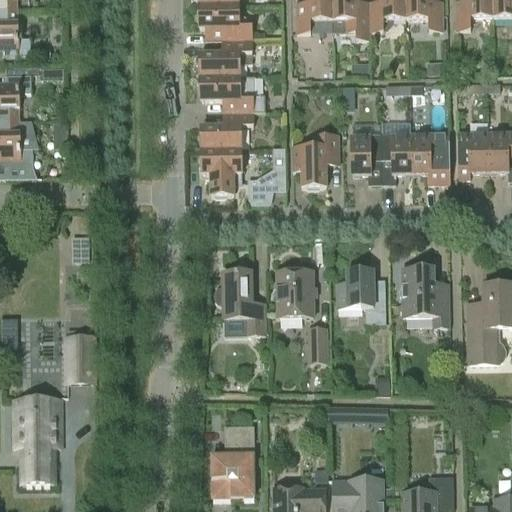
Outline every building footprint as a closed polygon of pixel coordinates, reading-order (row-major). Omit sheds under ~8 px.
[(0,0),(0,16),(16,16),(16,3),(18,3),(17,0),(0,0)] [(198,0),(199,10),(239,9),(238,0),(198,0)] [(333,25),(332,0),(308,0),(308,13),(295,13),(296,38),(310,38),(310,26),(333,25)] [(356,0),(332,0),(333,25),(345,25),(345,38),(356,37),(356,45),(370,45),(370,37),(369,12),(356,12),(356,0)] [(406,24),(405,0),(381,0),(381,12),(369,12),(370,37),(388,37),(393,29),(393,24),(406,24)] [(405,0),(406,24),(428,24),(428,36),(443,36),(442,11),(429,11),(429,0),(405,0)] [(494,22),(493,0),(468,0),(469,10),(456,10),(456,35),(470,35),(470,23),(494,22)] [(511,0),(493,0),(494,22),(511,22),(511,0)] [(239,21),(239,9),(199,10),(199,34),(226,34),(226,46),(252,45),(251,32),(251,29),(250,27),(249,25),(248,23),(246,22),(244,21),(241,21),(239,21)] [(16,16),(0,16),(0,54),(2,55),(2,62),(31,61),(30,44),(18,44),(18,29),(17,29),(16,16)] [(252,45),(226,46),(227,58),(200,59),(200,83),(240,82),(240,70),(252,69),(252,45)] [(63,74),(39,75),(39,81),(39,86),(63,85),(63,74)] [(31,99),(31,81),(5,81),(3,81),(3,89),(0,88),(0,126),(19,126),(18,114),(20,114),(19,99),(31,99)] [(240,82),(200,83),(201,107),(228,106),(228,119),(253,118),(265,118),(264,101),(254,101),(254,82),(240,82)] [(488,98),(487,89),(476,89),(461,90),(461,93),(456,94),(456,99),(488,98)] [(500,89),(487,89),(488,98),(500,98),(500,89)] [(410,91),(410,100),(423,99),(423,90),(410,91)] [(410,100),(410,91),(386,91),(386,100),(410,100)] [(253,118),(228,119),(228,131),(201,132),(201,155),(241,154),(241,132),(253,132),(253,118)] [(19,126),(0,126),(0,184),(37,184),(37,183),(32,183),(32,172),(33,172),(32,154),(38,154),(32,127),(19,126)] [(511,137),(488,138),(489,178),(508,178),(508,187),(511,187),(511,137)] [(489,178),(488,138),(457,138),(458,184),(470,184),(470,178),(489,178)] [(411,139),(381,140),(381,165),(382,165),(382,190),(392,190),(392,180),(411,179),(411,139)] [(411,139),(411,179),(427,179),(427,190),(450,189),(449,139),(411,139)] [(301,153),(293,153),(293,177),(301,177),(302,193),(327,193),(326,165),(339,165),(339,153),(338,140),(314,141),(314,153),(306,153),(301,153)] [(381,165),(381,140),(350,140),(351,180),(368,180),(368,191),(382,190),(382,165),(381,165)] [(242,188),(241,154),(201,155),(202,180),(210,179),(210,201),(234,201),(234,189),(242,188)] [(255,185),(248,185),(248,211),(271,210),(274,197),(286,197),(285,154),(273,154),(273,174),(255,185)] [(89,267),(89,243),(79,243),(79,267),(89,267)] [(434,274),(402,275),(402,323),(433,322),(434,333),(449,333),(448,297),(434,298),(434,274)] [(347,288),(336,288),(336,314),(365,313),(365,329),(386,328),(385,303),(373,303),(373,276),(347,276),(347,288)] [(313,277),(277,277),(278,323),(313,322),(313,277)] [(217,295),(215,298),(216,306),(217,308),(220,310),(224,310),(224,325),(246,324),(246,340),(265,340),(265,310),(252,310),(251,278),(223,279),(223,293),(219,294),(217,295)] [(484,321),(468,321),(468,349),(468,370),(499,370),(504,365),(506,360),(506,354),(503,349),(500,347),(499,347),(499,333),(511,332),(511,289),(483,290),(484,321)] [(3,349),(18,348),(18,323),(2,323),(3,349)] [(329,334),(308,334),(308,369),(329,369),(329,334)] [(96,341),(64,341),(64,390),(97,390),(96,341)] [(432,383),(431,398),(449,399),(450,384),(432,383)] [(389,385),(375,385),(376,398),(389,398),(389,385)] [(60,404),(16,404),(17,453),(24,453),(24,489),(54,489),(54,453),(60,453),(60,404)] [(327,412),(327,423),(343,423),(343,412),(327,412)] [(226,460),(211,460),(212,503),(254,502),(253,432),(225,433),(226,460)] [(495,511),(469,511),(511,511),(511,479),(511,480),(511,504),(495,504),(495,511)] [(428,498),(403,498),(403,511),(435,511),(453,510),(453,482),(428,483),(428,498)] [(383,511),(383,485),(333,486),(332,511),(383,511)] [(302,493),(273,493),(273,511),(324,511),(325,495),(302,495),(302,493)]
